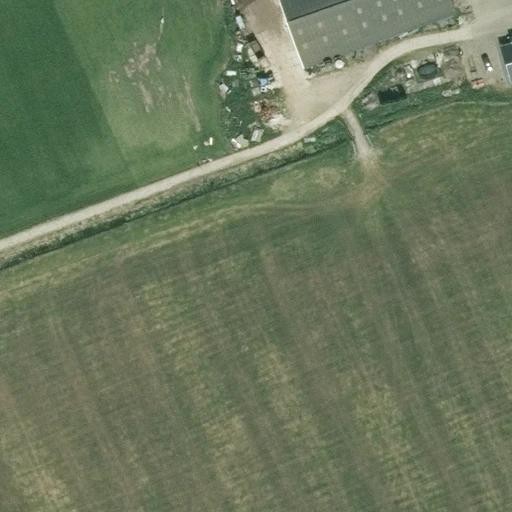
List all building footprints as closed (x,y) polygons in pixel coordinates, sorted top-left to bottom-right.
[(278,0),(302,65),(395,31),(453,9),(449,0),(278,0)] [(511,81),(511,40),(499,44),(509,82),(511,81)] [(411,85),(473,66),(465,41),(403,60),(411,85)] [(233,100),(212,106),(217,124),(238,118),(233,100)] [(452,110),(463,135),(480,127),(469,102),(452,110)] [(397,137),(400,150),(424,144),(422,138),(441,133),(438,122),(449,119),(447,108),(378,124),(382,140),(397,137)] [(332,168),(356,157),(348,140),(324,150),(332,168)] [(290,165),(300,187),(331,173),(321,151),(290,165)]
